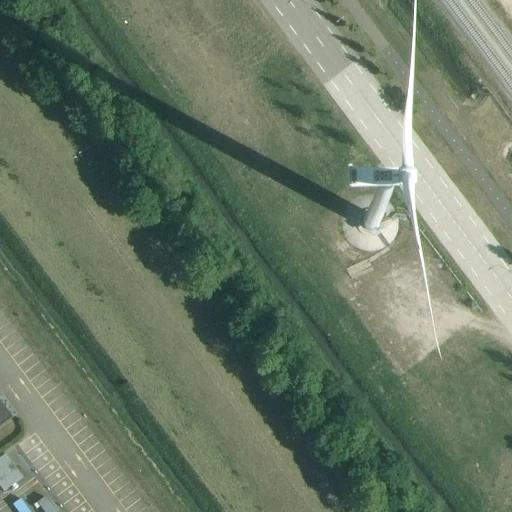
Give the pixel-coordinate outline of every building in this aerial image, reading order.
[(377,220),(376,218),(374,217),(372,216),(370,215),(368,215),(366,216),(365,217),(363,219),(362,221),(362,223),(362,225),(363,227),(364,229),(366,230),(368,231),(370,231),(372,231),(374,230),(376,229),(377,227),(378,225),(378,222),(377,220)] [(0,427),(11,420),(0,405),(0,427)] [(0,468),(11,460),(5,453),(0,456),(0,468)] [(11,460),(0,468),(0,480),(17,468),(11,460)] [(0,480),(0,486),(3,491),(22,476),(17,468),(0,480)]
